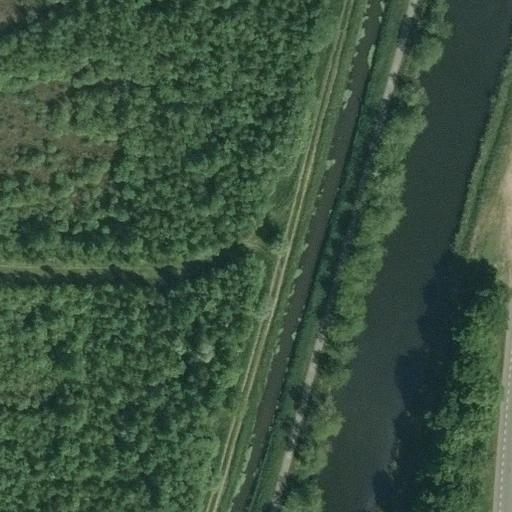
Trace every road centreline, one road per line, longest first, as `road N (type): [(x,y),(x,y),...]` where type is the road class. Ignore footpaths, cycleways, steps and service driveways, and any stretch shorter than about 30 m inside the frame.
road 1 (track): [(210,511),(351,0)]
road 2 (track): [(297,205),(216,258),(172,270),(0,267)]
